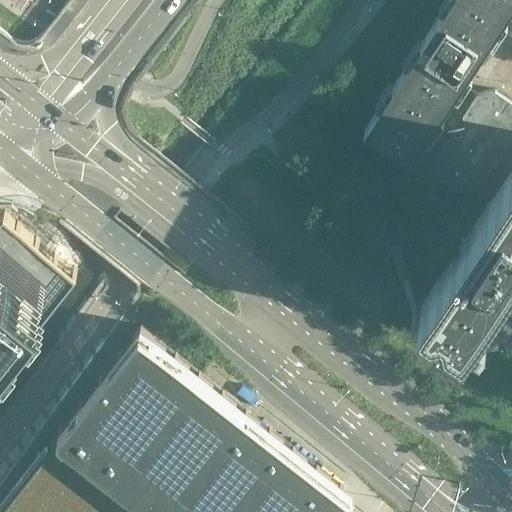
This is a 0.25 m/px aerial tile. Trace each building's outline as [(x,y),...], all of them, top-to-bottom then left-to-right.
[(511,101),(495,90),(477,93),(461,83),(511,4),(511,0),(449,0),(365,128),(411,159),(425,137),(441,147),(434,158),(438,176),(460,191),(478,187),(493,197),(420,307),(466,338),(511,268),(511,101)] [(293,150),(308,131),(306,129),(300,125),(285,143),(293,150)] [(387,190),(393,181),(379,172),(373,181),(387,190)] [(291,175),(283,184),(301,200),(309,190),(291,175)] [(0,367),(77,270),(76,268),(74,267),(4,212),(4,213),(3,212),(2,211),(1,211),(0,210),(0,367)] [(4,511),(327,511),(324,510),(334,497),(337,493),(340,489),(343,486),(340,483),(339,483),(318,467),(319,466),(316,464),(316,465),(295,448),(293,446),(292,446),(272,429),(269,427),(248,411),(248,410),(246,408),(245,409),(225,392),(222,390),(202,375),(201,374),(201,373),(199,371),(198,372),(177,355),(178,355),(175,353),(154,336),(141,325),(121,351),(120,351),(118,353),(119,354),(101,376),(99,378),(99,379),(81,401),(79,404),(61,427),(61,426),(39,454),(39,455),(0,504),(4,511)]
